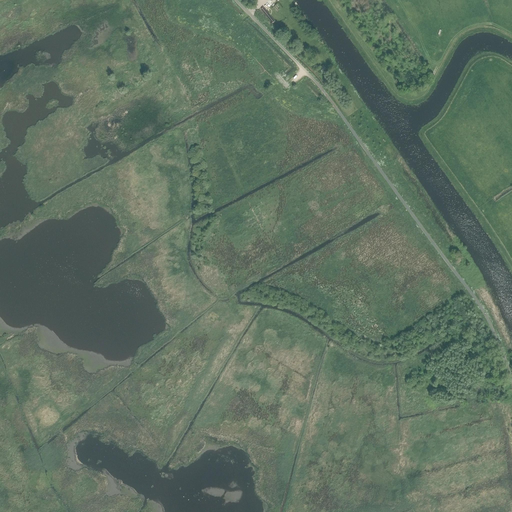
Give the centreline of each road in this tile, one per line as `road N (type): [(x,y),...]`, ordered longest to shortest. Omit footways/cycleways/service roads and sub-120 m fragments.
road 1 (track): [(341,116),(291,101),(236,38),(175,14),(170,0)]
road 2 (unclassified): [(326,94),(235,0)]
road 3 (track): [(511,33),(483,23),(462,30),(426,89)]
